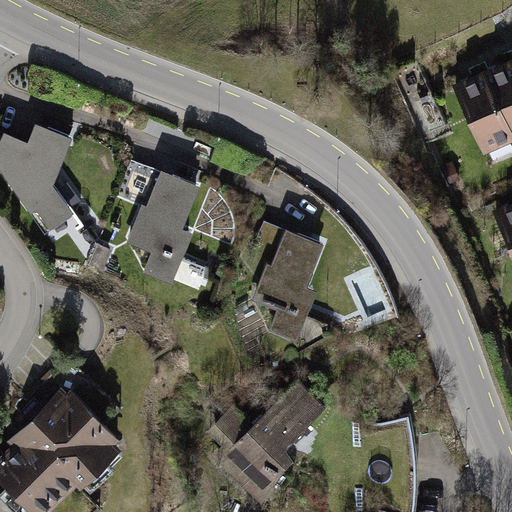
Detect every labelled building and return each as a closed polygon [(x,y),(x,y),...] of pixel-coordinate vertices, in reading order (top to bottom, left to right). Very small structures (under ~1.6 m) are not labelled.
[(511,50),(446,79),(478,152),(511,136),(511,50)] [(25,134),(0,127),(0,169),(47,232),(74,208),(53,183),(70,129),(32,115),(25,134)] [(196,180),(158,164),(129,236),(152,245),(143,269),(171,280),(192,225),(180,220),(196,180)] [(511,195),(488,206),(511,260),(511,195)] [(323,238),(282,220),(251,294),(277,305),(267,329),(291,339),(314,284),(305,280),(323,238)] [(253,418),(234,400),(209,428),(222,443),(211,453),(264,502),(286,461),(296,451),(282,441),(325,401),(297,372),(253,418)] [(45,511),(123,434),(65,378),(6,437),(12,444),(0,455),(0,478),(34,511),(45,511)] [(417,448),(409,412),(380,419),(353,421),(354,510),(380,508),(413,511),(417,472),(417,448)]
